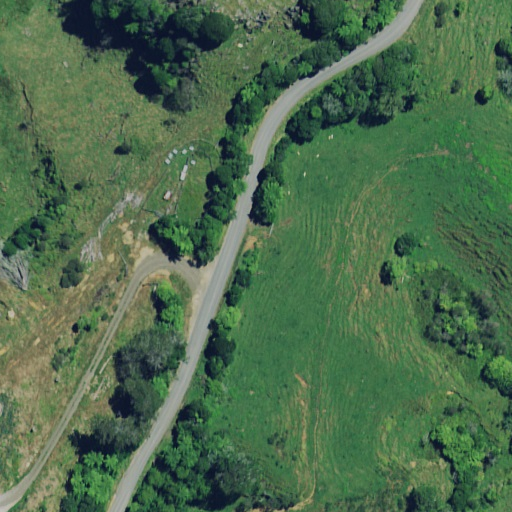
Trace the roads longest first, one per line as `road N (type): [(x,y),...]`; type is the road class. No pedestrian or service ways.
road 1 (unclassified): [(418,0),(400,48),(305,85),(256,137),(177,388),(95,511)]
road 2 (track): [(210,276),(130,236),(48,305),(0,391)]
